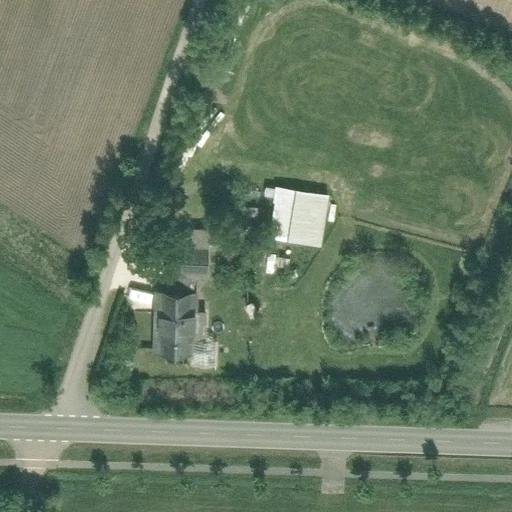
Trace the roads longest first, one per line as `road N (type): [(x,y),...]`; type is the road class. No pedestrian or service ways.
road 1 (track): [(17,511),(56,430),(214,0)]
road 2 (tertiary): [(511,446),(0,428)]
